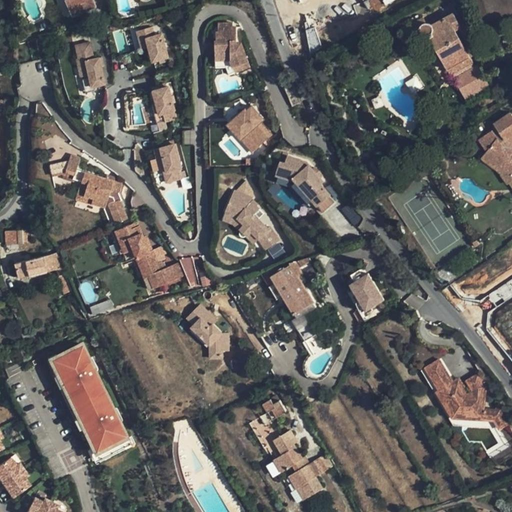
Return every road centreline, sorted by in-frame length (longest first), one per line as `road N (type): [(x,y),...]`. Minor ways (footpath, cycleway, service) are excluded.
road 1 (residential): [(321,129),(290,134),(237,17),(208,16),(196,37),(195,253),(176,245),(156,199),(69,128),(44,95),(36,68),(24,99),(23,188),(16,209),(0,220)]
road 2 (unclassified): [(321,129),(370,214),(511,389)]
road 3 (unclassified): [(267,0),(321,129)]
